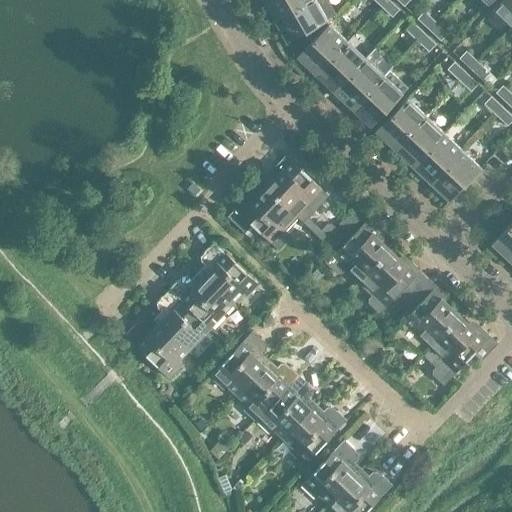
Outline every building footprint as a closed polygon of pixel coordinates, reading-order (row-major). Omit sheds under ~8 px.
[(262,0),(274,21),(310,0),(262,0)] [(324,0),(310,0),(274,21),(287,43),(333,17),(324,0)] [(399,10),(388,0),(385,0),(380,6),(392,17),(399,10)] [(511,0),(500,0),(493,8),(511,25),(511,0)] [(417,18),(429,29),(436,22),(424,11),(417,18)] [(416,41),(423,33),(412,22),(405,30),(416,41)] [(436,22),(429,29),(441,40),(447,33),(436,22)] [(296,57),(315,75),(345,43),(326,25),(296,57)] [(435,44),(423,33),(416,41),(428,52),(435,44)] [(363,60),(345,43),(315,75),(333,92),(363,60)] [(459,58),(471,69),(478,62),(466,51),(459,58)] [(351,109),(382,77),(363,60),(333,92),(351,109)] [(447,70),(458,81),(465,73),(454,62),(447,70)] [(478,62),(471,69),(483,80),(489,73),(478,62)] [(382,77),(351,109),(370,127),(407,88),(389,70),(382,77)] [(465,73),(458,81),(470,92),(477,84),(465,73)] [(496,92),(508,103),(511,98),(511,93),(503,85),(496,92)] [(483,104),(495,115),(502,108),(490,97),(483,104)] [(393,149),(424,117),(405,99),(375,131),(393,149)] [(511,117),(502,108),(495,115),(507,126),(511,120),(511,117)] [(424,117),(393,149),(412,167),(442,135),(424,117)] [(442,135),(412,167),(430,184),(460,152),(442,135)] [(460,152),(430,184),(449,202),(479,170),(460,152)] [(280,169),(264,186),(296,216),(331,250),(344,236),(343,236),(328,222),(321,230),(313,223),(312,222),(306,217),(315,209),(327,197),(328,196),(285,155),(275,165),(276,166),(280,169)] [(296,216),(264,186),(248,203),(244,198),(234,208),(238,212),(230,219),(248,236),(255,228),(278,249),(278,248),(290,236),(283,230),(296,216)] [(345,268),(359,281),(389,250),(372,233),(375,230),(376,230),(377,229),(366,220),(325,263),(326,264),(327,264),(339,275),(345,268)] [(511,221),(491,244),(507,260),(511,254),(511,221)] [(205,264),(197,272),(232,304),(241,294),(245,298),(258,284),(213,241),(203,251),(204,253),(201,256),(201,261),(205,264)] [(406,266),(389,250),(359,281),(372,294),(366,301),(378,312),(378,313),(379,314),(397,295),(405,302),(414,293),(406,285),(420,270),(410,261),(409,262),(406,266)] [(232,304),(197,272),(190,280),(186,276),(182,276),(178,280),(177,279),(168,288),(209,328),(232,304)] [(409,340),(423,353),(458,315),(441,299),(445,296),(446,295),(436,286),(428,293),(427,294),(419,286),(419,287),(414,293),(405,302),(413,310),(389,335),(390,336),(390,335),(402,346),(409,340)] [(153,318),(187,351),(209,328),(168,288),(159,298),(160,299),(157,303),(157,307),(161,311),(153,318)] [(442,384),(443,385),(489,336),(479,326),(478,327),(478,328),(475,331),(458,315),(423,353),(436,366),(430,372),(442,384)] [(124,335),(142,353),(169,378),(181,365),(178,361),(187,351),(153,318),(146,326),(142,323),(138,323),(134,327),(133,325),(124,335)] [(236,395),(269,361),(261,353),(264,349),(264,345),(260,342),(262,340),(252,331),(209,376),(222,389),(226,385),(236,395)] [(137,358),(129,351),(108,372),(80,400),(87,406),(115,380),(137,358)] [(269,361),(236,395),(247,405),(243,408),(256,421),(299,376),(289,367),(288,368),(284,364),(280,364),(276,368),(269,361)] [(299,376),(256,421),(269,433),(272,429),(283,439),(315,405),(307,397),(311,394),(311,389),(307,386),(308,384),(299,376)] [(349,404),(354,413),(368,406),(362,396),(349,404)] [(315,405),(283,439),(293,449),(290,452),(303,465),(346,420),(336,411),(334,412),(331,408),(326,408),(323,412),(315,405)] [(328,504),(360,469),(352,462),(356,458),(356,454),(352,450),(353,449),(343,440),(301,485),(314,497),(317,494),(328,504)] [(360,469),(328,504),(336,511),(365,511),(391,485),(381,475),(380,477),(376,473),(372,473),(368,477),(360,469)] [(313,511),(304,497),(291,505),(295,511),(313,511)]
